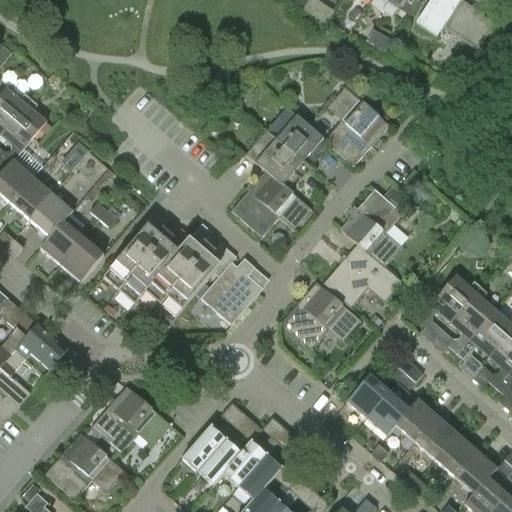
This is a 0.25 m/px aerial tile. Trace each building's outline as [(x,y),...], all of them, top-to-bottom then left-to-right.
[(378,0),(396,12),(404,0),(413,0),(417,3),(419,0),(378,0)] [(458,4),(460,0),(431,0),(415,26),(436,39),(444,26),(477,48),(492,25),(458,4)] [(323,142),(325,146),(353,169),(388,129),(342,90),(325,110),(339,123),(323,142)] [(0,137),(1,138),(31,103),(24,97),(21,100),(16,100),(6,91),(0,98),(0,137)] [(37,108),(31,103),(1,138),(11,146),(0,158),(0,174),(1,176),(8,169),(14,163),(46,126),(36,117),(35,111),(37,108)] [(314,159),(325,146),(323,142),(285,110),(264,134),(292,158),(301,148),(314,159)] [(292,158),(264,134),(244,158),(264,175),(286,192),(297,179),(284,168),(292,158)] [(33,179),(14,163),(8,169),(1,176),(0,177),(0,198),(10,206),(33,179)] [(311,213),(286,192),(264,175),(230,215),(260,241),(277,220),(293,234),(311,213)] [(52,196),(33,179),(10,206),(29,223),(52,196)] [(340,234),(356,248),(356,247),(385,271),(401,252),(385,238),(402,218),(407,222),(417,211),(391,189),(381,200),(374,194),(340,234)] [(29,223),(49,240),(49,241),(63,224),(64,225),(73,214),(52,196),(29,223)] [(99,223),(107,213),(97,205),(89,214),(99,223)] [(153,211),(140,226),(148,233),(161,218),(153,211)] [(116,221),(107,213),(99,223),(108,230),(116,221)] [(60,269),(83,241),(76,235),(85,225),(73,214),(64,225),(63,224),(49,241),(49,240),(39,251),(60,269)] [(161,218),(148,233),(156,240),(162,233),(169,225),(161,218)] [(156,240),(148,233),(140,226),(137,229),(137,233),(140,236),(102,280),(133,306),(144,294),(191,240),(181,232),(172,241),(162,233),(156,240)] [(202,227),(191,240),(144,294),(175,320),(213,275),(218,280),(222,276),(215,270),(207,263),(213,255),(204,247),(212,237),(202,227)] [(0,247),(5,252),(13,243),(3,234),(0,238),(0,247)] [(103,259),(83,241),(60,269),(80,286),(103,259)] [(22,251),(13,243),(5,252),(15,260),(22,251)] [(356,247),(356,248),(322,287),(350,311),(367,291),(384,306),(401,286),(385,271),(356,247)] [(220,248),(213,255),(207,263),(215,270),(228,255),(220,248)] [(228,255),(215,270),(222,276),(229,268),(229,269),(236,261),(228,255)] [(229,268),(222,276),(218,280),(200,302),(232,329),(259,297),(253,292),(257,288),(247,279),(254,271),(244,262),(234,273),(229,269),(229,268)] [(448,326),(480,289),(473,283),(469,287),(465,287),(454,279),(416,322),(426,331),(437,317),(448,326)] [(342,347),(360,326),(315,287),(280,327),(310,353),(327,334),(342,347)] [(486,295),(480,289),(448,326),(457,334),(445,348),(456,357),(494,313),(484,304),(483,299),(486,295)] [(17,310),(8,302),(0,310),(0,318),(5,324),(15,332),(0,349),(0,369),(37,327),(17,310)] [(477,352),(487,360),(511,331),(511,318),(509,322),(504,322),(494,313),(456,357),(465,365),(477,352)] [(37,327),(0,369),(0,395),(7,401),(17,410),(29,396),(10,379),(30,356),(49,373),(66,354),(37,327)] [(495,391),(511,371),(511,331),(487,360),(497,369),(485,382),(495,391)] [(396,388),(413,368),(404,359),(387,379),(396,388)] [(423,376),(413,368),(396,388),(406,396),(423,376)] [(511,371),(495,391),(505,400),(511,391),(511,371)] [(366,423),(389,396),(369,378),(346,405),(366,423)] [(389,396),(366,423),(386,440),(394,431),(393,430),(409,413),(408,412),(404,408),(408,403),(408,398),(406,396),(396,388),(389,396)] [(153,449),(171,429),(125,389),(90,430),(121,456),(138,436),(153,449)] [(417,403),(408,412),(409,413),(393,430),(394,431),(413,448),(437,420),(417,403)] [(231,406),(220,418),(227,423),(238,411),(231,406)] [(413,448),(432,465),(456,437),(437,420),(413,448)] [(197,476),(226,443),(218,437),(221,434),(212,426),(181,462),(197,476)] [(244,438),(251,444),(261,432),(255,426),(244,438)] [(270,440),(276,445),(287,433),(280,427),(270,440)] [(287,433),(276,445),(283,451),(293,439),(287,433)] [(106,496),(124,475),(80,436),(44,476),(74,503),(92,483),(106,496)] [(456,437),(432,465),(452,482),(476,454),(456,437)] [(233,449),(226,443),(197,476),(212,489),(223,477),(243,453),(235,446),(233,449)] [(223,477),(237,490),(268,455),(260,448),(257,452),(250,446),(243,453),(223,477)] [(387,456),(378,447),(370,456),(379,465),(387,456)] [(496,472),(495,473),(504,481),(511,471),(511,454),(511,453),(495,471),(496,472)] [(452,482),(471,498),(472,499),(487,482),(495,473),(496,472),(495,471),(476,454),(452,482)] [(276,462),(275,461),(268,455),(237,490),(252,503),(253,503),(262,493),(273,480),(280,472),(273,466),(276,462)] [(399,483),(409,491),(417,482),(407,473),(399,483)] [(495,473),(487,482),(472,499),(471,498),(462,509),(466,511),(495,511),(507,499),(496,490),(504,481),(495,473)] [(289,493),(299,481),(292,475),(282,487),(289,493)] [(305,486),(299,481),(289,493),(295,499),(305,486)] [(417,482),(409,491),(419,499),(427,490),(417,482)] [(272,511),(280,503),(272,496),(269,499),(262,493),(253,503),(252,503),(244,511),(272,511)] [(511,511),(511,503),(507,499),(495,511),(511,511)] [(325,511),(329,507),(322,502),(313,511),(325,511)] [(286,511),(288,510),(280,503),(272,511),(286,511)]
